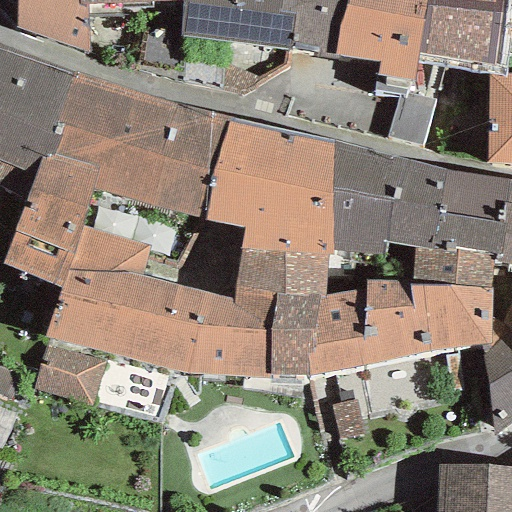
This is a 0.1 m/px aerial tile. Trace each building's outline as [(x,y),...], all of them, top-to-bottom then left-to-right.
[(16,0),(15,28),(89,57),(86,4),(78,4),(77,0),(16,0)] [(279,0),(189,0),(190,4),(181,3),(180,37),(289,51),(294,15),(277,13),(279,0)] [(333,55),(346,0),(279,0),(277,13),(294,15),(289,51),(333,55)] [(416,53),(424,0),(346,0),(333,55),(378,63),(374,75),(411,82),(416,53)] [(497,65),(506,0),(424,0),(416,53),(497,65)] [(56,125),(72,71),(0,46),(0,188),(25,201),(40,157),(49,161),(53,155),(61,126),(56,125)] [(230,119),(72,71),(56,125),(61,126),(53,155),(98,169),(92,188),(199,221),(229,122),(230,119)] [(511,74),(504,74),(504,79),(488,76),(487,164),(511,164),(511,74)] [(405,82),(392,130),(419,137),(432,90),(405,82)] [(330,251),(332,142),(229,122),(199,221),(244,228),(239,248),(327,256),(332,256),(330,251)] [(384,242),(398,159),(332,142),(330,251),(381,256),(384,242)] [(25,201),(1,264),(60,289),(81,227),(92,188),(98,169),(53,155),(49,161),(40,157),(25,201)] [(430,250),(444,171),(398,159),(384,242),(414,247),(430,250)] [(507,180),(444,171),(430,250),(453,253),(454,248),(499,254),(507,180)] [(511,180),(507,180),(499,254),(498,264),(511,267),(511,180)] [(149,248),(81,227),(60,289),(43,338),(189,373),(267,374),(273,293),(234,290),(232,300),(140,277),(149,248)] [(414,247),(409,283),(490,287),(491,266),(498,264),(499,254),(454,248),(453,253),(430,250),(414,247)] [(324,297),(327,256),(239,248),(234,290),(273,293),(267,374),(308,374),(306,355),(312,354),(319,298),(324,297)] [(490,318),(490,287),(409,283),(364,281),(364,366),(427,352),(480,346),(490,345),(490,318)] [(364,366),(364,290),(324,297),(319,298),(312,354),(306,355),(308,374),(364,366)] [(492,437),(511,422),(511,339),(509,333),(490,318),(490,345),(480,346),(492,437)] [(511,511),(511,466),(436,463),(434,511),(511,511)]
